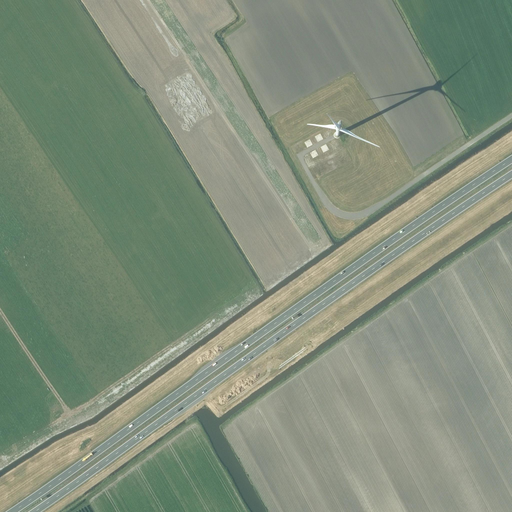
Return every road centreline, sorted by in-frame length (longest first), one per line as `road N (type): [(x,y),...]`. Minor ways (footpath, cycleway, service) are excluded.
road 1 (trunk): [(511,159),(12,511)]
road 2 (trunk): [(34,511),(511,174)]
